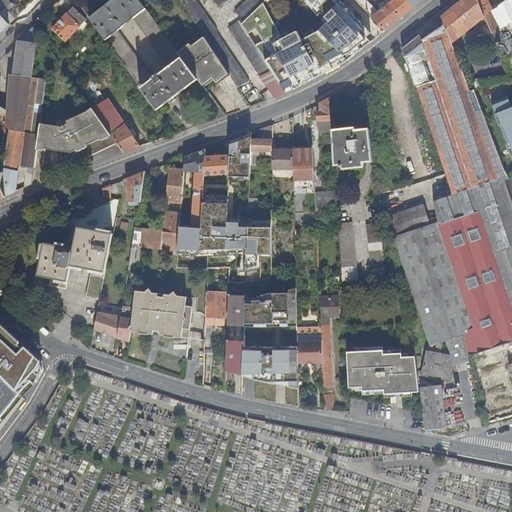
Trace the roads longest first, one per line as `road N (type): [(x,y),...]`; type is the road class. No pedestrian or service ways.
road 1 (secondary): [(443,0),(363,63),(297,101),(0,215)]
road 2 (residential): [(469,452),(243,405),(61,353)]
